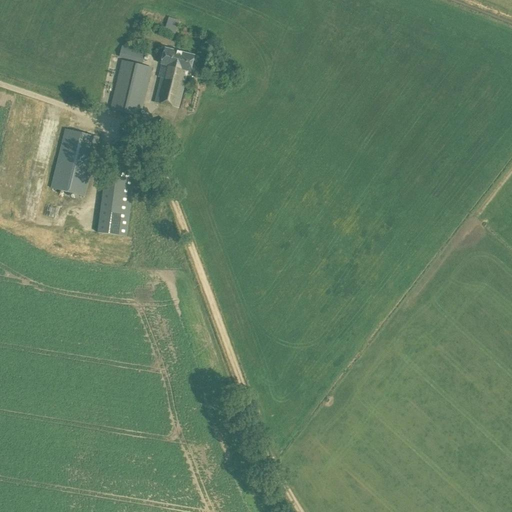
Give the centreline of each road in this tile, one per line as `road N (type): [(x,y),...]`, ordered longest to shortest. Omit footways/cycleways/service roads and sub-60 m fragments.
road 1 (track): [(297,511),(163,173)]
road 2 (unclassified): [(163,173),(139,131),(0,82)]
